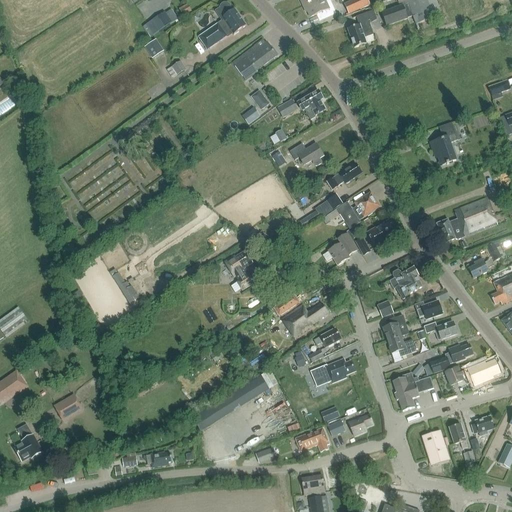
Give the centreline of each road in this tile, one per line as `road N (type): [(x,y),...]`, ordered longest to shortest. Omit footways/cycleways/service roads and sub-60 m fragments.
road 1 (unclassified): [(0,511),(150,476),(300,467),(396,439)]
road 2 (residential): [(392,426),(348,278),(420,241)]
road 3 (residential): [(511,31),(338,90)]
road 4 (tertiary): [(338,90),(420,241)]
road 5 (tertiary): [(420,241),(511,359)]
road 6 (unclassified): [(392,426),(511,388)]
road 7 (tertiary): [(257,0),(338,90)]
